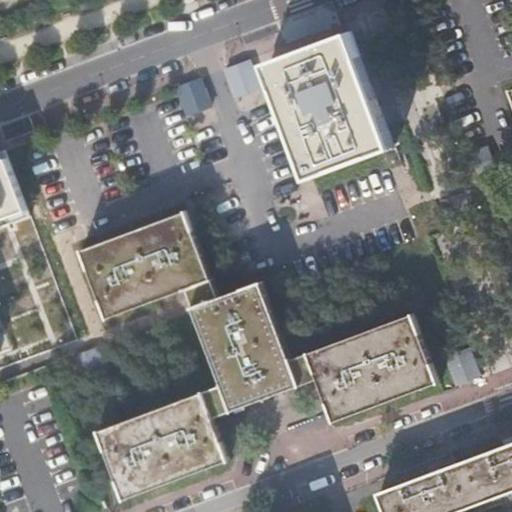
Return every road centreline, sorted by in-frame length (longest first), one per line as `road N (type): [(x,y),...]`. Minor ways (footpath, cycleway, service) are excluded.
road 1 (residential): [(202,511),(511,393)]
road 2 (residential): [(302,0),(0,112)]
